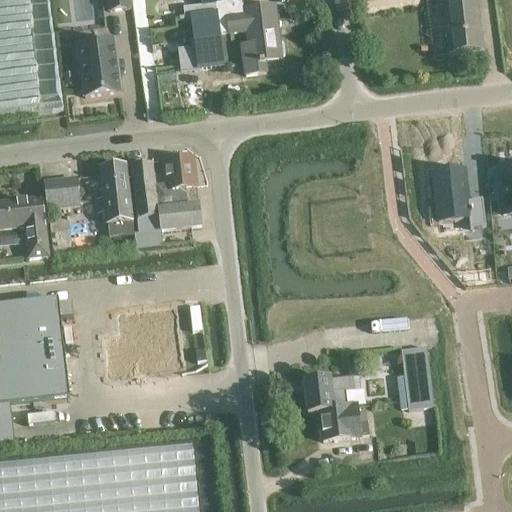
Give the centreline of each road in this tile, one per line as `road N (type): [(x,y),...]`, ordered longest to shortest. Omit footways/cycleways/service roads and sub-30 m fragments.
road 1 (residential): [(257,511),(213,132)]
road 2 (unclassified): [(213,132),(0,157)]
road 3 (residential): [(511,297),(464,302),(485,445)]
road 4 (unclassified): [(511,93),(354,111)]
road 5 (unclassified): [(354,111),(213,132)]
